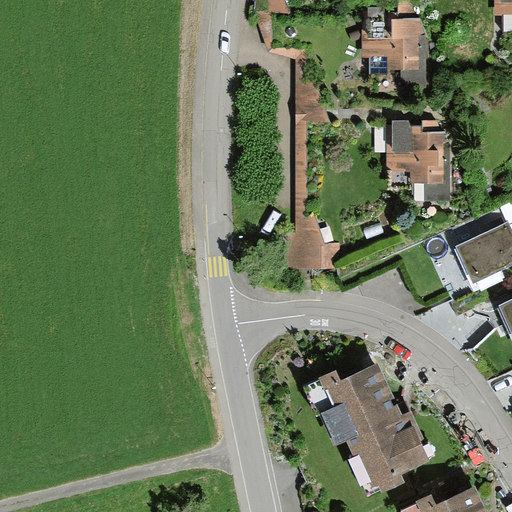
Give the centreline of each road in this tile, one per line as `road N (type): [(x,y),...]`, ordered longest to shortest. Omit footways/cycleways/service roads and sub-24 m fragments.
road 1 (residential): [(511,471),(458,388),(410,338),(353,316),(224,325)]
road 2 (tertiary): [(225,0),(213,173),(224,325)]
road 3 (track): [(0,503),(245,446)]
road 4 (tertiary): [(224,325),(259,511)]
